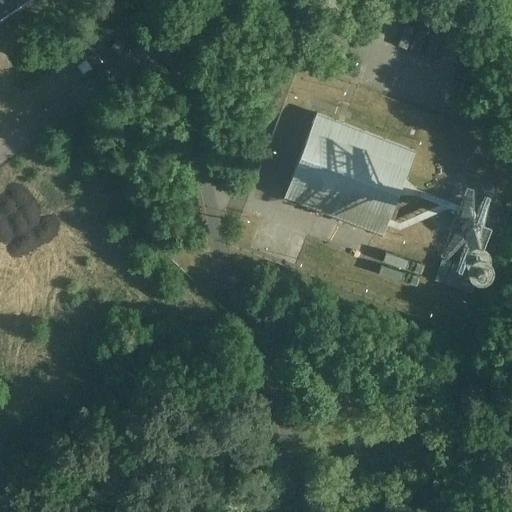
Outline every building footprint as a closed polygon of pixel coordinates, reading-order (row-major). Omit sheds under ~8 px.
[(0,0),(0,18),(27,0),(0,0)] [(434,24),(451,30),(456,17),(439,11),(434,24)] [(239,51),(231,39),(217,50),(225,61),(239,51)] [(357,222),(360,223),(369,227),(370,227),(375,229),(382,232),(383,231),(386,223),(388,218),(394,219),(402,200),(397,196),(396,195),(397,193),(404,176),(414,150),(344,123),(344,122),(336,120),(316,112),(304,145),(303,145),(300,153),(301,153),(290,179),(285,192),(295,196),(294,198),(304,202),(308,203),(310,204),(320,208),(324,209),(328,211),(328,212),(338,216),(338,215),(339,215),(343,217),(347,218),(349,219),(355,221),(357,222)] [(80,134),(77,136),(95,160),(111,150),(94,125),(80,134)] [(458,203),(456,211),(457,214),(458,216),(460,218),(462,219),(465,219),(467,219),(470,219),(472,217),(473,216),(475,213),(475,210),(475,207),(475,206),(475,205),(474,204),(473,203),(471,202),(469,200),(467,200),(465,199),(463,200),(461,201),(459,202),(458,203)] [(422,433),(373,446),(354,451),(360,473),(428,456),(422,433)]
